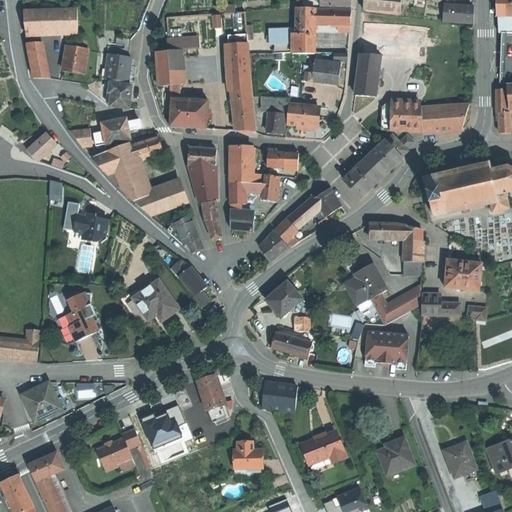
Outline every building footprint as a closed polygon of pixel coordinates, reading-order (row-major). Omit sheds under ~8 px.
[(333,9),(352,9),(352,0),(303,0),(304,8),(333,9)] [(364,0),(365,3),(364,11),(401,15),(402,0),(364,0)] [(511,0),(497,0),(498,5),(498,16),(511,16),(511,0)] [(474,8),(445,6),(444,22),(473,24),(473,16),(474,8)] [(25,23),(26,35),(79,33),(78,10),(23,12),(25,23)] [(296,36),(315,36),(315,26),(315,11),(315,10),(296,10),(296,31),(296,36)] [(315,11),(315,26),(335,26),(350,26),(351,12),(336,11),(315,11)] [(233,15),(235,33),(242,33),(241,14),(233,15)] [(511,16),(498,16),(498,34),(511,33),(511,16)] [(428,27),(364,24),(364,35),(364,43),(418,45),(427,46),(428,27)] [(293,55),(315,55),(315,44),(315,36),(296,36),(296,31),(269,30),(269,46),(275,46),(275,54),(293,54),(293,55)] [(229,46),(249,45),(248,35),(229,36),(229,46)] [(117,45),(131,47),(131,44),(132,40),(118,38),(117,45)] [(169,41),(170,51),(200,48),(199,38),(169,41)] [(33,79),(46,78),(39,43),(27,44),(33,79)] [(418,45),(364,43),(363,55),(363,56),(382,57),(417,58),(418,45)] [(229,46),(232,82),(251,80),(249,45),(229,46)] [(427,59),(427,46),(418,45),(417,58),(427,59)] [(110,55),(129,58),(130,50),(116,48),(108,47),(107,55),(110,55)] [(181,85),(183,85),(181,51),(158,52),(160,87),(173,86),(181,85)] [(132,58),(129,58),(110,55),(108,71),(104,70),(103,80),(128,83),(130,71),(132,58)] [(376,98),(382,57),(363,56),(363,55),(361,55),(356,96),(376,98)] [(63,73),(85,75),(86,60),(64,58),(63,73)] [(311,82),(339,85),(340,76),(341,65),(322,63),(315,62),(315,67),(312,67),(311,82)] [(232,82),(236,133),(246,132),(255,131),(251,80),(232,82)] [(110,106),(129,109),(130,99),(132,87),(111,84),(109,94),(112,94),(110,106)] [(181,85),(173,86),(173,95),(172,99),(180,100),(181,85)] [(506,90),(498,91),(498,100),(498,113),(501,113),(508,113),(506,90)] [(189,129),(207,130),(208,101),(172,99),(172,100),(172,110),(169,110),(169,114),(171,114),(171,128),(189,129)] [(270,112),(270,114),(286,115),(288,116),(289,100),(270,99),(269,112),(270,112)] [(424,132),(462,130),(466,117),(469,104),(422,107),(424,132)] [(318,107),(290,105),(288,125),(298,126),(317,127),(318,107)] [(391,131),(392,105),(383,109),(383,121),(382,130),(391,131)] [(421,107),(421,106),(392,105),(391,131),(421,132),(424,132),(422,107),(421,107)] [(508,113),(501,113),(501,119),(501,134),(511,133),(510,113),(508,113)] [(270,114),(269,114),(267,134),(276,135),(285,135),(286,115),(270,114)] [(101,146),(131,140),(129,129),(127,120),(103,124),(105,137),(99,138),(101,146)] [(91,131),(71,133),(82,148),(92,146),(91,131)] [(50,152),(57,146),(51,139),(45,133),(32,145),(33,147),(28,151),(39,162),(47,155),(50,152)] [(129,144),(135,160),(163,151),(160,143),(157,135),(129,144)] [(386,142),(402,158),(409,152),(407,150),(400,143),(393,135),(386,142)] [(400,143),(407,150),(414,143),(407,136),(400,143)] [(344,181),(361,198),(403,159),(402,158),(386,142),(363,163),(344,181)] [(118,187),(134,201),(149,196),(135,160),(129,144),(92,158),(118,187)] [(190,148),(188,166),(192,166),(215,168),(215,167),(216,150),(190,148)] [(231,165),(252,166),(252,159),(255,159),(256,149),(241,149),(230,149),(231,165)] [(299,154),(268,152),(267,167),(284,168),(284,171),(298,172),(298,164),(299,154)] [(65,163),(56,160),(54,165),(63,169),(65,163)] [(489,164),(425,179),(434,218),(492,205),(494,212),(510,209),(506,194),(511,192),(511,169),(507,167),(491,171),(489,164)] [(248,184),(252,184),(252,176),(252,166),(231,165),(231,175),(248,176),(248,184)] [(190,173),(193,182),(194,187),(195,187),(203,187),(203,181),(217,180),(217,168),(215,167),(215,168),(192,166),(194,172),(190,173)] [(246,184),(248,184),(248,176),(231,175),(231,183),(246,184)] [(252,176),(252,184),(263,184),(263,176),(252,176)] [(264,195),(263,202),(277,202),(280,178),(266,177),(265,186),(264,195)] [(50,181),(50,200),(61,202),(62,184),(50,181)] [(231,183),(231,204),(242,204),(246,204),(246,199),(246,192),(246,184),(231,183)] [(149,196),(134,201),(150,217),(187,203),(180,184),(149,196)] [(246,184),(246,192),(264,195),(265,186),(263,186),(263,184),(252,184),(248,184),(246,184)] [(195,187),(199,203),(218,199),(218,188),(203,187),(195,187)] [(330,190),(315,200),(321,209),(326,217),(342,207),(330,190)] [(298,210),(276,230),(285,241),(293,234),(298,230),(297,229),(321,209),(315,200),(313,198),(298,210)] [(207,221),(219,219),(216,202),(204,204),(204,208),(207,221)] [(242,204),(231,204),(231,214),(243,214),(242,204)] [(243,214),(231,214),(232,230),(246,231),(250,232),(254,232),(254,215),(243,214)] [(78,215),(75,232),(84,233),(83,239),(98,242),(105,237),(106,236),(109,221),(104,220),(102,219),(97,218),(94,215),(90,217),(87,217),(78,215)] [(192,217),(176,223),(180,234),(185,245),(189,244),(192,253),(203,249),(193,223),(195,223),(192,217)] [(319,224),(322,228),(331,223),(328,218),(319,224)] [(209,229),(213,240),(222,238),(219,219),(207,221),(209,229)] [(385,225),(371,224),(370,239),(400,240),(400,230),(397,230),(397,225),(385,225)] [(422,230),(397,225),(397,230),(400,230),(400,240),(405,240),(405,262),(422,263),(424,263),(425,243),(423,243),(422,230)] [(275,232),(260,248),(263,251),(266,254),(276,245),(273,242),(280,238),(275,232)] [(293,234),(285,241),(291,248),(299,242),(293,234)] [(276,245),(266,254),(272,260),(288,248),(280,238),(273,242),(276,245)] [(180,276),(191,268),(182,260),(173,268),(180,276)] [(463,262),(448,260),(445,288),(479,291),(482,264),(463,262)] [(422,263),(405,262),(404,275),(422,275),(422,263)] [(386,290),(372,264),(362,270),(355,274),(357,278),(346,285),(360,310),(369,305),(367,301),(370,299),(376,296),(386,290)] [(191,268),(180,276),(196,295),(202,291),(207,287),(200,278),(191,268)] [(133,299),(149,321),(157,315),(162,322),(171,315),(180,309),(159,281),(133,299)] [(296,306),(302,301),(303,300),(288,283),(277,293),(267,301),(282,318),(296,306)] [(380,304),(376,296),(370,299),(372,304),(384,326),(421,307),(420,285),(386,305),(380,304)] [(211,301),(202,291),(196,295),(193,297),(202,308),(211,301)] [(63,303),(68,315),(90,305),(91,304),(92,293),(76,292),(76,298),(63,303)] [(131,296),(123,302),(141,327),(149,321),(133,299),(131,296)] [(423,296),(422,316),(441,316),(442,304),(442,301),(442,296),(423,296)] [(308,307),(302,301),(296,306),(303,313),(308,309),(308,307)] [(442,304),(441,316),(461,317),(461,304),(454,304),(445,304),(442,304)] [(68,315),(73,325),(70,326),(77,341),(88,336),(98,332),(91,317),(95,316),(95,315),(90,305),(68,315)] [(466,306),(465,317),(473,317),(476,318),(477,307),(466,306)] [(476,318),(473,317),(473,320),(483,320),(484,308),(477,307),(476,318)] [(297,332),(309,332),(309,317),(297,316),(297,332)] [(358,338),(361,325),(355,324),(352,337),(358,338)] [(410,336),(369,332),(366,360),(376,361),(376,363),(386,364),(397,365),(397,363),(407,364),(410,336)] [(0,337),(0,358),(38,363),(40,333),(30,333),(30,341),(0,337)] [(313,343),(276,333),(272,349),(286,352),(309,358),(313,343)] [(208,379),(199,382),(209,412),(211,411),(227,406),(218,376),(208,379)] [(79,398),(97,396),(96,382),(78,384),(79,398)] [(50,383),(23,396),(35,423),(50,416),(63,410),(50,383)] [(295,413),(298,388),(281,386),(266,384),(263,409),(291,412),(295,413)] [(186,389),(175,393),(194,438),(199,450),(207,446),(210,445),(186,389)] [(231,417),(227,406),(211,411),(215,422),(231,417)] [(114,444),(98,451),(107,472),(120,467),(119,464),(133,458),(130,450),(142,444),(136,429),(123,435),(125,440),(114,444)] [(320,439),(304,445),(312,465),(332,456),(335,463),(348,458),(337,432),(320,439)] [(199,450),(194,438),(182,443),(191,464),(203,459),(199,450)] [(387,475),(414,465),(404,438),(394,442),(386,445),(387,448),(378,451),(379,453),(371,456),(373,461),(380,458),(387,475)] [(478,471),(468,442),(457,446),(444,451),(455,479),(469,474),(478,471)] [(511,442),(507,444),(490,450),(498,473),(511,468),(511,442)] [(246,443),(237,443),(238,451),(235,451),(235,479),(263,478),(263,451),(253,451),(253,443),(246,443)] [(207,446),(199,450),(203,459),(211,455),(207,446)] [(29,467),(36,483),(49,477),(65,470),(58,454),(44,460),(29,467)] [(478,471),(469,474),(471,479),(480,476),(478,471)] [(25,511),(35,508),(20,476),(11,481),(3,484),(15,511),(25,511)] [(64,511),(49,477),(36,483),(49,511),(64,511)] [(361,511),(370,509),(363,487),(322,500),(326,511),(361,511)] [(289,511),(279,488),(219,511),(289,511)] [(501,511),(505,511),(498,491),(485,496),(491,511),(501,511)]
